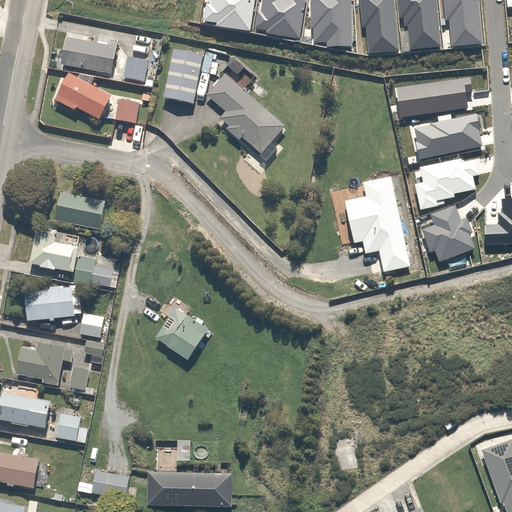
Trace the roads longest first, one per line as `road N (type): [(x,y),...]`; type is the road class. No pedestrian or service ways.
road 1 (residential): [(348,511),(481,422),(511,415)]
road 2 (residential): [(503,165),(494,0)]
road 3 (residential): [(27,0),(0,136)]
road 4 (residential): [(0,136),(133,161)]
